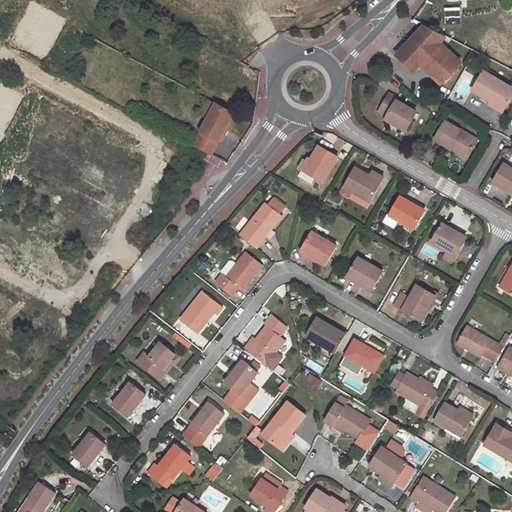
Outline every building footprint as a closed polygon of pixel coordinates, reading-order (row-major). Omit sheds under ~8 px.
[(461,7),(444,7),(445,25),(461,25),(461,7)] [(440,33),(421,23),(412,33),(393,54),(414,73),(420,66),(422,64),(427,68),(433,74),(443,83),(462,61),(452,52),(449,55),(438,45),(435,42),(443,34),(440,33)] [(441,42),(446,36),(443,34),(435,42),(438,45),(441,42)] [(441,42),(438,45),(449,55),(452,52),(441,42)] [(213,59),(204,76),(226,88),(227,85),(244,94),(251,81),(213,59)] [(492,98),(506,106),(511,96),(511,88),(484,71),(472,90),(490,101),(492,98)] [(441,84),(443,83),(433,74),(431,76),(441,84)] [(227,85),(226,88),(242,97),(244,94),(227,85)] [(390,95),(380,111),(388,116),(386,119),(406,130),(416,112),(397,100),(397,99),(390,95)] [(503,111),(506,106),(492,98),(490,101),(488,103),(503,111)] [(208,118),(215,104),(208,100),(200,114),(208,118)] [(208,118),(193,145),(194,146),(211,154),(225,128),(232,113),(215,104),(208,118)] [(236,116),(232,113),(225,128),(229,130),(236,116)] [(435,139),(449,147),(450,144),(468,155),(478,140),(445,121),(435,139)] [(450,144),(449,147),(467,157),(468,155),(450,144)] [(309,163),(304,171),(323,182),(338,157),(319,146),(309,163)] [(298,168),(304,171),(309,163),(303,159),(298,168)] [(493,181),(511,192),(511,189),(511,168),(504,164),(493,181)] [(344,187),(353,192),(370,202),(381,183),(370,176),(355,167),(344,187)] [(300,171),(297,176),(310,183),(313,178),(300,171)] [(372,171),(370,176),(381,183),(383,178),(372,171)] [(350,197),(353,192),(344,187),(343,186),(340,192),(341,195),(347,198),(350,197)] [(400,196),(390,215),(414,228),(424,210),(400,196)] [(269,205),(279,213),(285,206),(274,198),(269,205)] [(266,203),(241,236),(256,248),(282,215),(279,213),(269,205),(266,203)] [(447,251),(456,256),(467,238),(442,224),(432,242),(447,251)] [(313,232),(301,251),(326,265),(337,246),(313,232)] [(452,264),(456,256),(447,251),(443,258),(452,264)] [(222,274),(216,282),(232,295),(239,287),(243,289),(262,266),(246,253),(237,264),(233,261),(229,261),(220,272),(222,274)] [(358,258),(348,276),(372,290),(383,271),(358,258)] [(511,272),(503,288),(511,293),(511,266),(510,271),(511,272)] [(501,286),(503,288),(511,272),(510,271),(501,286)] [(421,320),(427,310),(432,301),(435,295),(417,285),(411,297),(404,293),(396,306),(421,320)] [(184,321),(175,331),(178,333),(192,344),(193,344),(201,334),(199,331),(215,311),(218,313),(222,308),(202,292),(181,319),(184,321)] [(435,295),(432,301),(438,305),(443,296),(437,293),(435,295)] [(429,311),(427,310),(421,320),(423,322),(429,311)] [(199,331),(201,334),(218,313),(215,311),(199,331)] [(250,342),(245,348),(266,364),(276,352),(285,340),(285,339),(280,336),(282,333),(286,327),(272,316),(266,324),(268,325),(257,339),(253,344),(250,342)] [(307,336),(336,353),(346,335),(333,327),(317,318),(307,336)] [(333,327),(346,335),(348,332),(335,324),(333,327)] [(495,361),(503,347),(467,326),(458,343),(481,356),(482,353),(495,361)] [(192,344),(178,333),(175,336),(189,348),(192,344)] [(355,340),(341,364),(359,375),(364,365),(375,371),(383,356),(355,340)] [(144,353),(138,361),(159,378),(170,365),(168,363),(175,354),(160,343),(149,356),(144,353)] [(511,348),(511,347),(501,364),(511,370),(511,348)] [(276,352),(266,364),(272,370),(283,357),(276,352)] [(243,360),(226,383),(234,389),(241,394),(250,383),(258,372),(258,371),(251,366),(243,360)] [(251,366),(258,371),(261,367),(254,361),(251,366)] [(511,370),(501,364),(499,367),(511,374),(511,370)] [(405,376),(400,372),(393,384),(398,388),(405,376)] [(424,417),(438,393),(431,388),(432,387),(419,379),(407,373),(405,376),(398,388),(397,391),(421,405),(417,413),(424,417)] [(433,384),(420,377),(419,379),(432,387),(433,384)] [(131,383),(113,405),(128,417),(145,395),(131,383)] [(241,394),(234,389),(225,401),(241,413),(259,390),(250,383),(241,394)] [(289,434),(291,434),(306,415),(289,401),(263,434),(279,447),(289,434)] [(210,402),(183,436),(198,448),(225,414),(210,402)] [(334,424),(344,430),(359,439),(370,421),(346,405),(344,408),(336,403),(325,421),(333,426),(334,424)] [(472,418),(458,410),(445,403),(435,421),(462,436),(472,418)] [(460,407),(458,410),(472,418),(474,415),(460,407)] [(395,435),(400,427),(388,420),(384,428),(395,435)] [(508,458),(511,460),(511,437),(511,434),(511,433),(497,424),(485,444),(508,458)] [(262,429),(257,425),(253,430),(258,434),(262,429)] [(258,434),(253,430),(247,437),(255,444),(258,440),(255,438),(258,434)] [(73,455),(75,456),(87,466),(88,467),(105,444),(91,432),(73,455)] [(293,436),(291,434),(289,434),(279,447),(282,450),(293,436)] [(154,464),(147,473),(163,485),(170,475),(173,478),(181,468),(187,461),(191,456),(176,444),(159,467),(154,464)] [(382,474),(394,482),(407,463),(382,447),(370,466),(382,474)] [(226,452),(222,456),(227,460),(231,456),(226,452)] [(87,466),(75,456),(72,460),(84,469),(87,466)] [(195,467),(187,461),(181,468),(189,475),(195,467)] [(217,463),(206,477),(212,481),(223,468),(217,463)] [(266,474),(263,479),(270,484),(273,480),(266,474)] [(391,486),(394,482),(382,474),(379,479),(391,486)] [(170,475),(163,485),(166,487),(173,478),(170,475)] [(423,477),(410,498),(417,502),(419,500),(420,501),(432,508),(438,511),(445,511),(455,497),(423,477)] [(270,484),(263,479),(251,495),(267,506),(274,511),(288,491),(281,486),(282,485),(273,480),(270,484)] [(39,483),(22,509),(26,511),(43,511),(56,494),(39,483)] [(305,507),(306,508),(312,511),(342,511),(344,508),(345,507),(343,505),(346,502),(335,494),(332,498),(317,489),(305,507)] [(205,511),(184,498),(182,501),(174,496),(168,505),(167,507),(168,510),(170,511),(205,511)] [(430,511),(432,508),(420,501),(416,507),(424,511),(430,511)]
